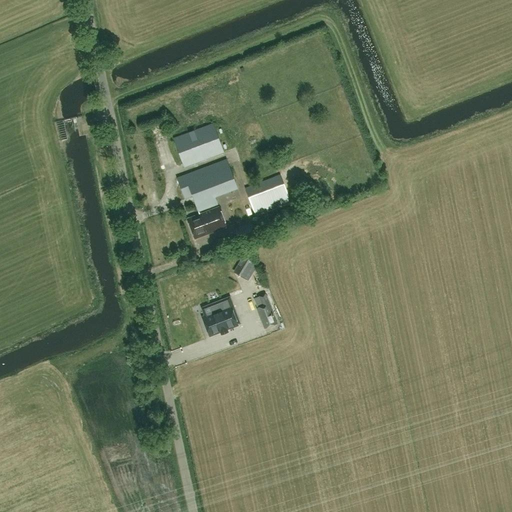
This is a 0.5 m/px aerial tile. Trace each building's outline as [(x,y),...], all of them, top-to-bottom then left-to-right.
[(213,124),(173,138),(184,166),(223,152),(213,124)] [(214,196),(237,188),(226,159),(177,177),(184,198),(192,195),(197,209),(217,202),(214,196)] [(245,188),(256,216),(290,203),(280,175),(245,188)] [(218,206),(186,218),(194,238),(225,226),(218,206)] [(251,222),(234,229),(239,243),(256,237),(251,222)] [(238,265),(234,272),(243,277),(247,270),(254,260),(245,254),(238,265)] [(259,297),(263,306),(257,308),(264,328),(277,323),(265,294),(259,297)] [(230,306),(202,317),(209,336),(221,331),(221,332),(227,330),(226,329),(238,325),(230,306)]
